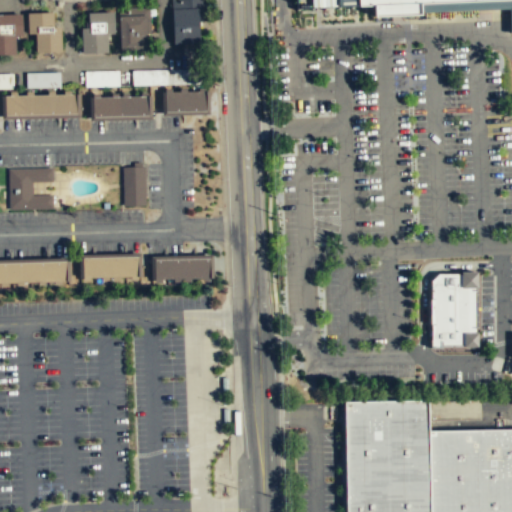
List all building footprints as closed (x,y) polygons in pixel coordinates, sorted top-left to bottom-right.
[(199,42),(198,0),(171,0),(171,43),(199,42)] [(511,0),(310,0),(311,8),(374,6),(374,17),(420,15),(420,4),(465,3),(465,11),(508,9),(509,34),(511,33),(511,0)] [(118,50),(147,49),(146,9),(117,9),(118,50)] [(113,34),(112,11),(86,12),(86,24),(78,24),(78,52),(106,52),(105,34),(113,34)] [(27,34),(36,34),(36,52),(58,52),(58,24),(52,24),(52,12),(27,12),(27,34)] [(21,15),(0,15),(0,55),(11,55),(11,38),(21,38),(21,15)] [(131,86),(193,84),(192,69),(131,71),(131,86)] [(58,72),(25,72),(25,87),(58,87),(58,72)] [(0,89),(12,89),(12,74),(0,74),(0,89)] [(204,110),(204,90),(163,91),(164,111),(204,110)] [(74,113),(74,93),(2,95),(3,115),(74,113)] [(146,115),(146,95),(91,96),(91,116),(146,115)] [(144,205),(143,166),(121,166),(122,205),(144,205)] [(51,181),(51,179),(50,167),(6,168),(7,209),(51,208),(51,206),(51,194),(31,194),(31,181),(51,181)] [(135,256),(135,277),(80,277),(79,257),(135,256)] [(208,278),(207,258),(152,259),(152,279),(208,278)] [(0,262),(63,261),(63,281),(0,282),(0,262)] [(475,345),(475,338),(475,325),(475,288),(474,288),(474,271),(437,271),(430,279),(430,346),(436,345),(437,345),(475,345)] [(429,511),(345,511),(343,399),(428,398),(428,408),(428,429),(429,511)] [(511,511),(511,427),(428,429),(429,511),(511,511)]
